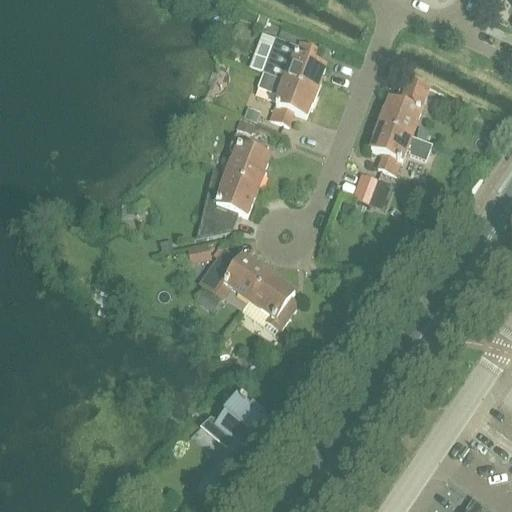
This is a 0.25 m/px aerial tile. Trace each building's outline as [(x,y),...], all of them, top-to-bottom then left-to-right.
[(237,21),(247,25),(250,16),(240,12),(236,21),(237,21)] [(268,78),(285,84),(318,97),(323,84),(322,84),(326,71),(313,66),(319,52),(302,46),(301,45),(300,49),(276,40),(275,42),(262,36),(249,71),(264,76),(268,78)] [(285,84),(268,78),(264,76),(259,92),(280,100),(277,110),(272,123),(289,130),(294,116),(307,121),(312,109),(313,109),(318,97),(285,84)] [(418,86),(413,84),(403,109),(390,103),(386,115),(385,115),(380,128),(412,141),(412,140),(417,128),(416,127),(421,115),(420,115),(425,101),(414,97),(418,86)] [(477,112),(460,104),(455,114),(472,123),(477,112)] [(256,127),(261,116),(248,111),(244,122),(256,127)] [(256,132),(257,128),(256,128),(245,124),(243,123),(240,121),(238,125),(236,132),(251,138),(252,135),(255,136),(255,135),(256,132)] [(426,164),(431,149),(432,149),(433,148),(412,140),(412,141),(380,128),(375,141),(376,141),(371,153),(384,158),(378,172),(396,179),(397,178),(396,178),(401,165),(402,165),(406,153),(407,153),(411,155),(410,158),(426,164)] [(264,148),(253,144),(237,137),(231,152),(238,155),(234,166),(233,165),(228,178),(261,191),(266,178),(264,178),(271,161),(261,157),(264,148)] [(230,235),(237,216),(248,220),(254,203),(256,203),(261,191),(228,178),(212,172),(200,221),(214,226),(208,240),(230,235)] [(363,179),(354,202),(370,208),(378,185),(363,179)] [(474,201),(482,188),(476,185),(468,198),(474,201)] [(171,244),(160,246),(162,255),(173,253),(171,244)] [(208,250),(188,255),(191,267),(210,262),(208,250)] [(249,307),(270,278),(258,270),(243,260),(231,278),(215,267),(200,288),(223,304),(227,299),(246,312),(249,307)] [(270,278),(249,307),(246,312),(246,313),(244,317),(275,339),(278,334),(280,336),(290,322),(297,311),(289,306),(295,297),(281,287),(281,286),(270,278)] [(279,396),(289,403),(310,376),(300,369),(279,396)] [(203,433),(230,454),(201,492),(199,491),(198,492),(215,505),(216,504),(251,457),(252,456),(250,454),(260,441),(264,445),(265,446),(280,426),(278,424),(275,429),(246,407),(247,405),(242,401),(240,403),(238,401),(241,397),(240,396),(225,415),(225,416),(218,426),(215,424),(203,433)]
